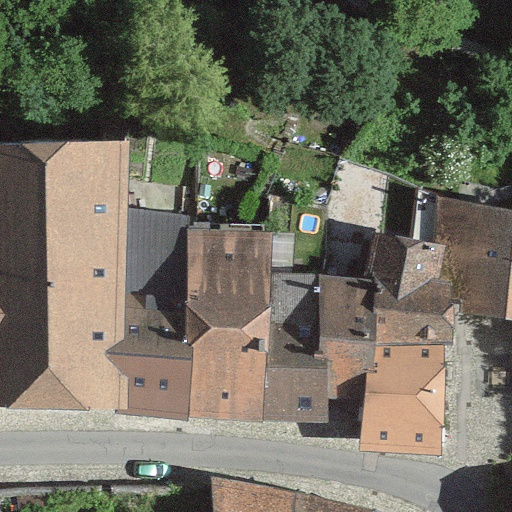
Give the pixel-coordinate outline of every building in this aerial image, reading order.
[(0,399),(112,402),(114,202),(116,132),(0,135),(0,399)] [(361,337),(445,339),(448,305),(457,188),(436,186),(431,224),(363,217),(362,266),(361,337)] [(511,192),(457,188),(448,305),(511,309),(511,192)] [(178,409),(177,213),(114,202),(112,402),(178,409)] [(178,409),(260,412),(264,264),(262,221),(177,213),(178,409)] [(321,389),(324,266),(264,264),(260,412),(321,415),(321,389)] [(361,337),(362,266),(324,266),(321,389),(360,390),(361,337)] [(445,445),(445,339),(361,337),(360,390),(358,445),(445,445)] [(345,511),(280,495),(208,482),(210,511),(345,511)]
